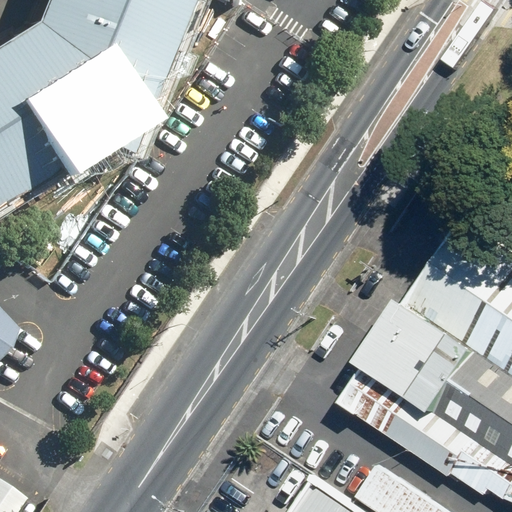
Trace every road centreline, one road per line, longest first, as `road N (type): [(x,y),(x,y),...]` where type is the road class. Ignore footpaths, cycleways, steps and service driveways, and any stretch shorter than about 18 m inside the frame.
road 1 (secondary): [(122,511),(315,223)]
road 2 (secondary): [(495,0),(355,204),(315,223)]
road 3 (secondary): [(315,223),(321,178),(441,0)]
